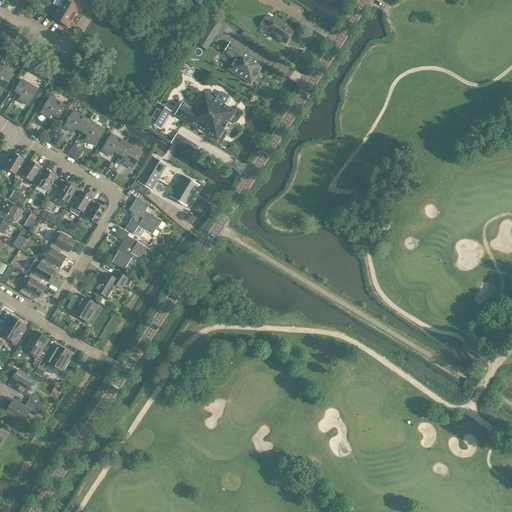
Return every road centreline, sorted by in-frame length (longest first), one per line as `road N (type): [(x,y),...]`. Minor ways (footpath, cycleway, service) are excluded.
road 1 (unclassified): [(35,511),(365,0)]
road 2 (residential): [(45,321),(120,196),(18,135)]
road 3 (residential): [(0,9),(66,51),(97,0)]
